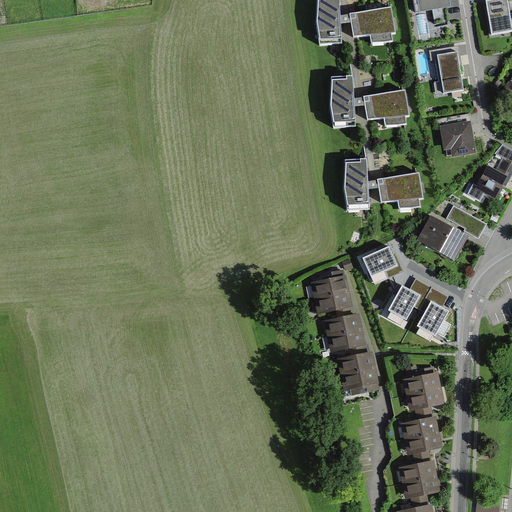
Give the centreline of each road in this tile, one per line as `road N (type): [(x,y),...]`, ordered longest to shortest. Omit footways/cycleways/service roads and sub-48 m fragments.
road 1 (residential): [(500,268),(471,318),(459,511)]
road 2 (residential): [(466,0),(487,126)]
